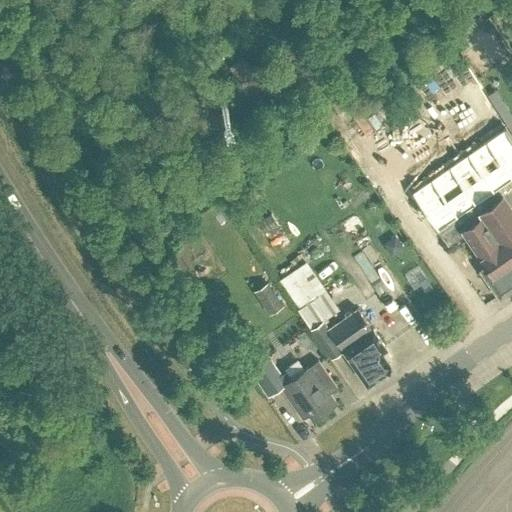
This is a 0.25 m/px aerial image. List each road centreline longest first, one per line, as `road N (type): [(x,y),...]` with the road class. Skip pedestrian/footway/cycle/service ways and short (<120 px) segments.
road 1 (primary): [(200,488),(0,186)]
road 2 (tertiary): [(284,501),(369,443),(511,325)]
